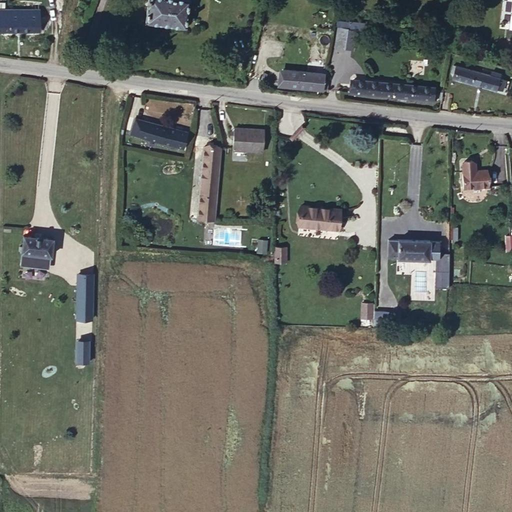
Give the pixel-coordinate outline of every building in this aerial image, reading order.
[(190,7),(149,3),(146,26),(186,31),(190,7)] [(15,16),(12,15),(11,38),(42,40),(43,19),(24,19),(25,14),(15,13),(15,16)] [(0,37),(11,38),(12,15),(0,15),(0,37)] [(336,42),(345,44),(349,22),(340,21),(336,42)] [(320,86),(323,71),(280,63),(277,79),(320,86)] [(504,97),(508,81),(452,68),(448,84),(504,97)] [(427,101),(429,87),(351,75),(349,89),(427,101)] [(192,125),(138,114),(135,129),(189,140),(192,125)] [(269,122),(240,121),(240,142),(268,144),(269,122)] [(226,142),(209,141),(206,210),(222,211),(226,142)] [(487,160),(463,160),(463,178),(487,178),(487,160)] [(301,224),(335,230),(330,207),(305,203),(301,224)] [(330,207),(335,230),(340,231),(343,210),(330,207)] [(57,232),(27,229),(26,249),(55,251),(57,232)] [(439,233),(389,233),(388,252),(438,252),(439,233)] [(274,261),(286,261),(286,245),(273,245),(274,261)] [(83,310),(98,312),(100,265),(94,265),(94,269),(84,268),(83,310)] [(359,317),(372,318),(373,302),(360,301),(359,317)] [(386,324),(387,310),(373,309),(372,323),(386,324)] [(97,325),(98,312),(83,310),(82,323),(97,325)] [(252,323),(243,322),(242,345),(251,345),(252,323)] [(96,341),(82,340),(80,365),(95,366),(96,341)]
